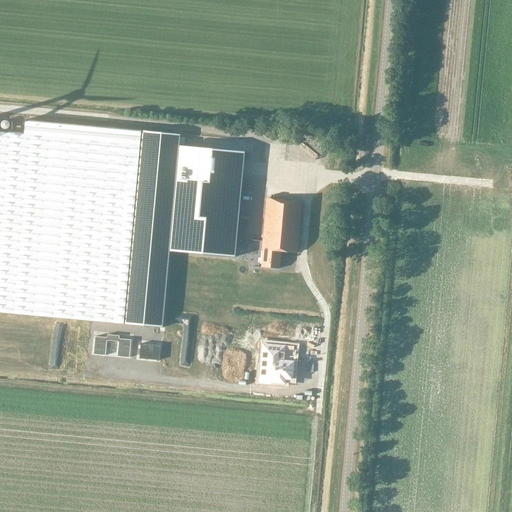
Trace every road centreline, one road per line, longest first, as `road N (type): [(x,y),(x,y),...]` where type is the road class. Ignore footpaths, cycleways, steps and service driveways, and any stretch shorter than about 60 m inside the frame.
road 1 (tertiary): [(344,511),(392,0)]
road 2 (unknown): [(376,173),(329,173),(308,194),(302,260),(324,303),(324,356),(306,388),(93,368)]
